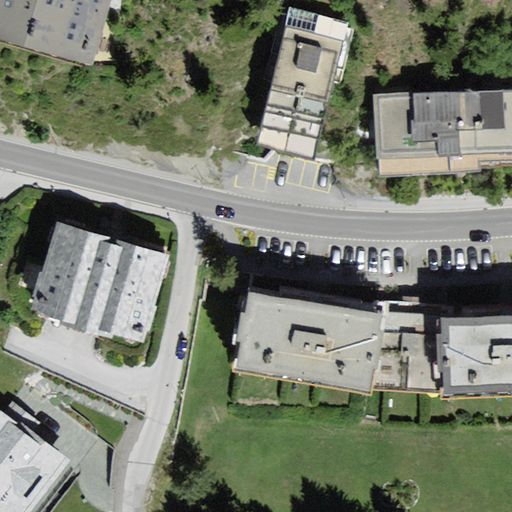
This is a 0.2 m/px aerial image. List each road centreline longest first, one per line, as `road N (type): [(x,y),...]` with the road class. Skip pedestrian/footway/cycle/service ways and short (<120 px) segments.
road 1 (residential): [(198,201),(129,511)]
road 2 (tertiary): [(198,201),(335,224),(511,221)]
road 3 (tertiary): [(0,152),(198,201)]
